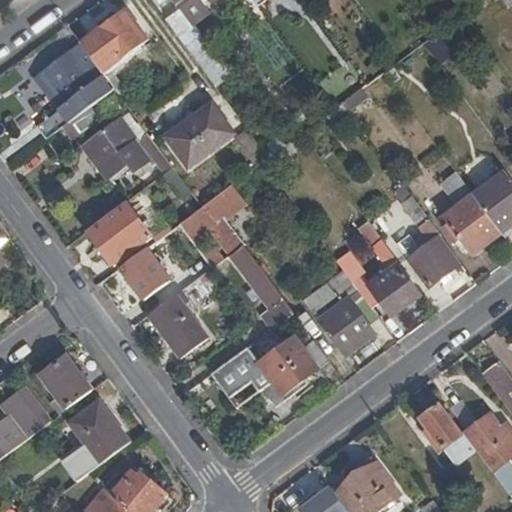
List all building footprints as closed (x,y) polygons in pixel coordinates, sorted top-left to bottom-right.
[(175,0),(182,9),(167,20),(206,73),(216,87),(232,75),(195,25),(211,14),(203,3),(207,0),(175,0)] [(121,16),(83,44),(104,73),(148,40),(134,19),(127,24),(121,16)] [(445,41),(432,46),(438,65),(451,61),(445,41)] [(62,96),(77,117),(98,102),(99,101),(111,92),(102,79),(96,83),(73,53),(45,74),(62,96)] [(384,74),(368,86),(349,100),(345,103),(352,112),(391,83),(384,74)] [(352,79),(347,83),(351,89),(356,85),(352,79)] [(98,102),(77,117),(87,130),(107,115),(98,102)] [(75,119),(66,106),(45,122),(54,134),(75,119)] [(216,109),(170,142),(192,171),(238,139),(216,109)] [(114,143),(120,152),(135,141),(121,121),(106,132),(114,143)] [(249,131),(238,139),(257,166),(269,158),(262,150),(249,131)] [(120,152),(114,143),(106,132),(87,146),(111,178),(128,166),(133,173),(149,161),(135,141),(120,152)] [(156,144),(148,133),(140,139),(164,171),(169,168),(167,164),(169,162),(156,144)] [(281,136),(262,150),(269,158),(270,159),(287,146),(288,146),(281,136)] [(287,146),(270,159),(265,163),(271,172),(294,156),(287,146)] [(271,172),(265,163),(244,178),(230,189),(237,199),(262,181),(272,173),(271,172)] [(174,168),(167,174),(186,200),(194,195),(174,168)] [(481,203),(504,234),(511,229),(511,182),(504,172),(474,195),(481,203)] [(486,248),(504,234),(481,203),(474,195),(458,173),(443,184),(460,207),(446,218),(475,256),(486,248)] [(202,251),(215,269),(226,260),(214,245),(208,249),(199,237),(212,227),(233,255),(238,252),(244,247),(245,246),(247,244),(227,216),(236,209),(232,203),(227,207),(219,197),(204,208),(182,224),(202,251)] [(420,204),(417,201),(408,208),(428,235),(414,246),(419,253),(411,260),(432,287),(461,265),(441,238),(443,236),(420,204)] [(92,229),(89,231),(115,266),(153,237),(127,203),(92,229)] [(381,235),(370,221),(361,228),(377,250),(393,271),(373,286),(365,275),(354,283),(361,292),(378,315),(387,308),(394,316),(421,295),(400,266),(402,264),(388,246),(381,235)] [(168,235),(151,248),(170,273),(183,264),(186,268),(199,258),(177,228),(168,235)] [(265,314),(275,329),(296,314),(268,276),(266,277),(244,247),(238,252),(233,255),(241,266),(272,309),(265,314)] [(354,283),(365,275),(367,273),(353,253),(339,263),(346,271),(354,283)] [(267,276),(268,276),(273,274),(266,265),(262,268),(267,276)] [(320,321),(347,357),(377,334),(366,319),(352,300),(361,292),(354,283),(346,271),(332,282),(338,291),(346,301),(320,321)] [(143,306),(151,316),(179,295),(184,292),(176,282),(143,306)] [(313,310),(338,291),(332,282),(305,301),(313,310)] [(179,295),(151,316),(182,359),(211,338),(200,324),(179,295)] [(211,317),(219,334),(232,328),(223,311),(211,317)] [(319,371),(331,362),(328,357),(315,340),(306,348),(298,338),(262,364),(279,385),(285,396),(319,371)] [(246,410),(279,385),(262,364),(251,350),(219,376),(246,410)] [(60,416),(93,392),(68,356),(42,376),(58,397),(50,403),(60,416)] [(511,377),(500,361),(484,374),(511,411),(511,394),(511,393),(511,391),(511,377)] [(322,376),(319,371),(285,396),(289,401),(322,376)] [(4,406),(29,440),(52,423),(27,388),(4,406)] [(89,476),(131,444),(102,403),(74,424),(89,448),(64,466),(76,485),(89,476)] [(478,450),(466,433),(464,435),(441,405),(424,419),(433,431),(429,435),(441,452),(447,448),(459,464),(478,450)] [(493,413),(466,433),(478,450),(511,495),(511,459),(511,457),(511,434),(509,437),(503,428),(493,413)] [(511,426),(509,423),(503,428),(509,437),(511,434),(511,426)] [(0,461),(15,450),(0,430),(0,461)] [(340,491),(355,511),(378,511),(400,496),(371,456),(350,472),(356,479),(340,491)] [(114,496),(132,511),(155,511),(170,494),(139,467),(114,496)] [(350,511),(330,486),(302,508),(305,511),(350,511)] [(88,511),(132,511),(114,496),(107,505),(100,500),(88,511)] [(443,511),(435,501),(423,510),(424,511),(443,511)]
